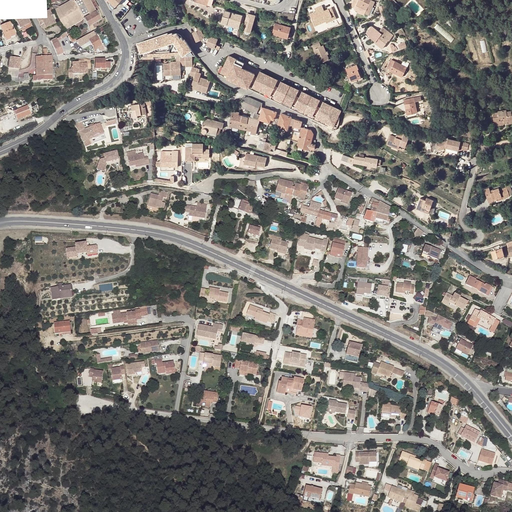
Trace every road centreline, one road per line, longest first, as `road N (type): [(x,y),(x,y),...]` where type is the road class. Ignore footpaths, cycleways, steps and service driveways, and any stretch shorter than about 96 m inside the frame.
road 1 (secondary): [(0,222),(166,236),(260,275)]
road 2 (residential): [(511,474),(474,473),(417,439),(259,428)]
road 3 (secondary): [(260,275),(444,364),(472,390)]
road 4 (residential): [(61,339),(192,324),(176,417)]
road 5 (residential): [(185,31),(227,84),(314,126),(330,169)]
road 6 (residential): [(321,179),(218,175),(194,190),(128,188)]
road 7 (secondary): [(124,53),(109,87),(0,151)]
road 8 (residential): [(259,428),(284,312),(260,275)]
road 9 (residential): [(330,169),(444,244)]
